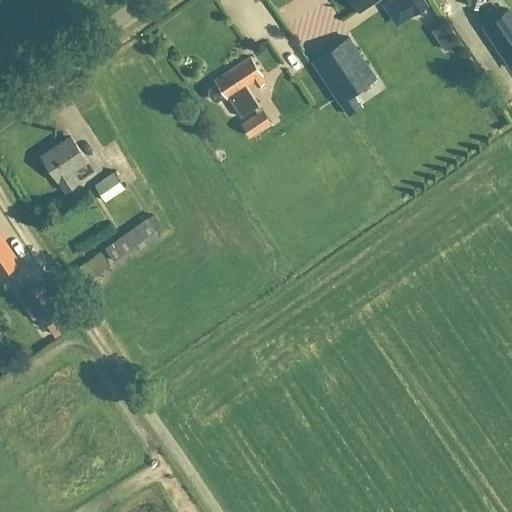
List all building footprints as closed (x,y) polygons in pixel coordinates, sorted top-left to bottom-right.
[(350,0),(358,11),(374,0),(350,0)] [(396,0),(386,7),(397,23),(412,13),(413,14),(425,6),(421,0),(396,0)] [(511,18),(507,11),(483,27),(511,69),(511,18)] [(312,63),(339,103),(352,94),(375,79),(348,39),(312,63)] [(490,63),(501,57),(490,40),(480,46),(490,63)] [(258,106),(245,87),(261,75),(249,57),(214,81),(216,84),(208,90),(207,94),(211,100),(216,102),(224,96),(226,99),(227,99),(240,118),(258,106)] [(261,110),(240,124),(249,137),(269,123),(261,110)] [(41,157),(57,181),(58,181),(66,193),(77,185),(69,173),(86,161),(70,137),(41,157)] [(124,189),(114,174),(93,187),(104,202),(124,189)] [(106,251),(115,264),(159,232),(150,220),(106,251)] [(0,273),(16,262),(0,237),(0,273)] [(80,288),(110,266),(99,252),(69,274),(80,288)] [(38,261),(26,268),(36,286),(48,279),(38,261)] [(43,329),(63,315),(42,285),(22,299),(43,329)]
